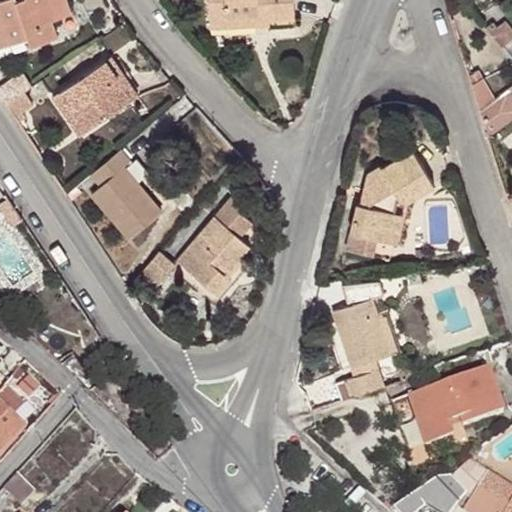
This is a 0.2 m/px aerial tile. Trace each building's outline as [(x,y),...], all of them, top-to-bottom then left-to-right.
[(49,21),(55,19),(48,0),(19,0),(14,1),(13,0),(0,0),(0,48),(25,39),(29,46),(54,36),(49,21)] [(48,0),(55,19),(69,14),(63,0),(48,0)] [(267,19),(267,24),(292,23),(291,0),(207,0),(208,22),(267,19)] [(495,21),(484,30),(494,42),(503,35),(511,46),(511,45),(511,23),(508,18),(499,26),(495,21)] [(268,31),(267,24),(267,19),(208,22),(208,33),(268,31)] [(111,84),(126,105),(137,97),(110,58),(104,62),(117,80),(111,84)] [(86,132),(126,105),(111,84),(117,80),(104,62),(59,94),(86,132)] [(25,93),(10,105),(19,119),(34,106),(25,93)] [(86,132),(59,94),(51,99),(78,138),(86,132)] [(511,94),(483,117),(486,127),(511,105),(511,94)] [(122,148),(93,175),(103,186),(95,195),(132,239),(164,210),(127,165),(133,160),(122,148)] [(403,201),(414,205),(414,204),(438,187),(417,153),(388,171),(386,169),(374,177),(364,208),(361,207),(352,237),(349,254),(378,261),(381,245),(390,247),(403,201)] [(213,287),(226,272),(251,240),(243,234),(254,221),(246,214),(246,205),(244,202),(233,192),(216,212),(180,260),(213,287)] [(402,251),(414,205),(403,201),(390,247),(402,251)] [(158,252),(142,274),(159,287),(176,266),(158,252)] [(233,278),(226,272),(213,287),(221,293),(233,278)] [(353,371),(367,366),(379,362),(393,358),(379,316),(373,300),(386,296),(380,279),(341,283),(349,309),(334,315),(353,371)] [(379,316),(393,358),(404,354),(390,312),(379,316)] [(371,377),(382,373),(379,362),(367,366),(371,377)] [(347,385),(353,401),(388,389),(382,373),(371,377),(347,385)] [(464,431),(505,417),(490,374),(410,401),(426,450),(452,441),(448,429),(462,424),(464,431)] [(0,387),(0,401),(8,408),(19,394),(5,381),(0,387)] [(0,448),(24,421),(8,408),(0,401),(0,448)] [(46,440),(30,457),(47,473),(63,455),(46,440)] [(511,511),(511,492),(486,475),(471,499),(489,511),(511,511)] [(13,476),(0,490),(0,497),(6,503),(23,485),(13,476)] [(63,511),(42,492),(27,509),(20,503),(11,511),(63,511)] [(466,508),(472,511),(489,511),(471,499),(466,508)]
